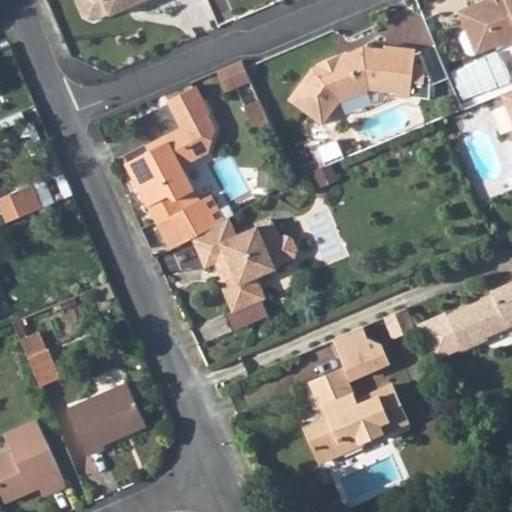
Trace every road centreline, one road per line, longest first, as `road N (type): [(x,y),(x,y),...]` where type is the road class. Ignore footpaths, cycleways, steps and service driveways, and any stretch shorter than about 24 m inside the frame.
road 1 (residential): [(219,465),(66,114)]
road 2 (unknown): [(511,248),(185,387)]
road 3 (residential): [(66,114),(342,0)]
road 4 (residential): [(66,114),(17,0)]
